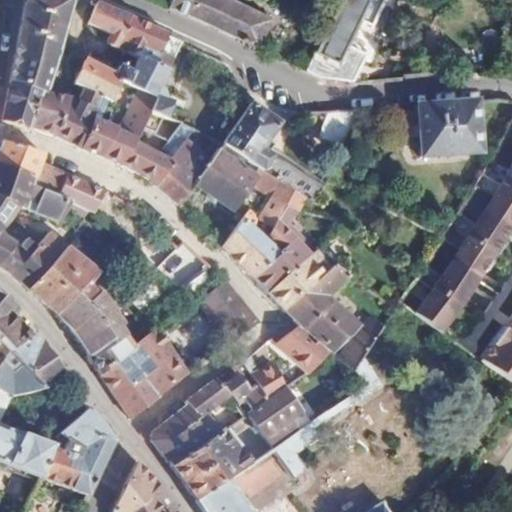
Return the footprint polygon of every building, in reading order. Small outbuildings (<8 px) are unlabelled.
[(23,0),(7,83),(36,92),(43,94),(60,41),(68,0),(23,0)] [(165,0),(164,5),(251,45),(264,16),(231,0),(165,0)] [(308,51),(300,69),(311,74),(319,77),(326,79),(334,81),(342,82),(350,81),(360,53),(343,47),(353,17),(351,16),(361,0),(364,0),(376,5),(378,0),(335,0),(311,52),(308,51)] [(125,16),(95,3),(87,24),(108,35),(104,43),(112,47),(125,16)] [(125,16),(112,47),(121,52),(133,58),(164,74),(178,45),(162,38),(164,34),(125,16)] [(115,67),(110,76),(117,79),(153,95),(149,101),(145,111),(162,119),(168,105),(161,101),(157,89),(164,74),(133,58),(126,72),(115,67)] [(72,84),(81,89),(99,97),(107,100),(117,79),(110,76),(81,63),(72,84)] [(36,92),(7,83),(0,121),(23,130),(36,92)] [(66,100),(49,138),(112,166),(135,177),(147,166),(158,156),(130,142),(136,130),(145,111),(149,101),(133,94),(114,131),(89,119),(99,97),(81,89),(75,103),(66,100)] [(36,92),(23,130),(49,138),(66,100),(43,94),(36,92)] [(258,170),(278,183),(303,198),(308,202),(317,189),(257,151),(274,125),(246,103),(218,145),(258,170)] [(470,105),(414,108),(417,163),(473,159),(470,105)] [(326,112),(325,112),(314,135),(336,146),(353,110),(326,112)] [(164,144),(177,125),(162,119),(145,111),(136,130),(164,144)] [(437,240),(419,268),(437,280),(422,304),(404,292),(395,306),(439,337),(481,271),(486,274),(503,245),(498,243),(511,221),(511,140),(498,134),(481,163),(503,173),(488,199),(468,186),(452,215),(471,227),(455,252),(437,240)] [(68,200),(76,182),(36,163),(38,156),(0,141),(0,179),(29,191),(31,183),(68,200)] [(193,182),(191,185),(229,212),(246,186),(251,179),(233,168),(235,165),(213,151),(193,182)] [(147,166),(135,177),(144,181),(174,204),(191,185),(193,182),(158,156),(147,166)] [(246,186),(267,199),(278,183),(258,170),(251,179),(246,186)] [(0,179),(0,202),(16,210),(23,213),(29,191),(0,179)] [(66,204),(83,210),(93,189),(76,182),(68,200),(66,204)] [(66,204),(68,200),(31,183),(29,191),(23,213),(59,225),(66,204)] [(244,214),(217,247),(250,280),(279,250),(265,237),(282,208),(295,212),(303,198),(278,183),(267,199),(254,220),(244,214)] [(0,231),(16,210),(0,202),(0,231)] [(279,250),(250,280),(265,294),(291,268),(310,253),(282,225),(295,212),(282,208),(265,237),(279,250)] [(481,271),(439,337),(478,364),(511,319),(511,221),(498,243),(503,245),(486,274),(481,271)] [(23,288),(60,248),(47,235),(33,249),(23,240),(21,244),(17,240),(12,246),(0,236),(0,269),(8,275),(23,288)] [(98,377),(152,334),(149,331),(128,348),(115,330),(119,326),(96,291),(91,293),(85,287),(93,278),(60,248),(23,288),(51,316),(76,348),(98,377)] [(308,285),(281,311),(295,326),(326,355),(352,329),(323,299),(342,279),(328,266),(308,285)] [(291,268),(265,294),(281,311),(308,285),(291,268)] [(199,274),(188,283),(198,292),(208,283),(199,274)] [(222,281),(195,304),(227,343),(254,323),(222,281)] [(135,313),(154,299),(146,289),(127,303),(135,313)] [(0,296),(0,342),(10,351),(31,339),(7,317),(14,307),(0,296)] [(370,313),(335,363),(348,375),(361,357),(384,322),(370,313)] [(511,319),(478,364),(511,388),(511,319)] [(326,355),(295,326),(274,345),(304,375),(304,376),(326,355)] [(162,347),(154,336),(152,334),(98,377),(129,418),(193,370),(185,361),(179,366),(164,346),(162,347)] [(40,347),(31,339),(10,351),(22,365),(10,375),(0,365),(0,397),(6,401),(42,392),(62,375),(45,353),(40,347)] [(361,357),(348,375),(363,388),(350,397),(321,416),(307,425),(270,450),(291,479),(303,471),(294,453),(318,436),(314,428),(378,386),(361,357)] [(265,402),(282,390),(267,368),(250,379),(255,388),(265,402)] [(220,387),(214,380),(183,403),(186,408),(195,419),(204,412),(226,397),(242,417),(245,416),(265,402),(255,388),(247,394),(234,377),(220,387)] [(307,425),(282,390),(265,402),(245,416),(270,450),(307,425)] [(169,467),(223,430),(225,429),(221,423),(215,427),(204,412),(195,419),(186,408),(151,434),(150,442),(169,467)] [(40,474),(37,480),(85,497),(111,442),(88,409),(53,440),(73,446),(70,457),(47,449),(40,474)] [(0,458),(40,474),(47,449),(48,445),(0,427),(0,458)] [(227,478),(248,464),(223,430),(169,467),(194,499),(227,478)] [(111,511),(136,511),(155,485),(135,462),(111,511)] [(364,511),(250,511),(227,478),(194,499),(203,511),(385,511),(380,503),(364,511)] [(163,511),(171,505),(155,485),(136,511),(163,511)]
